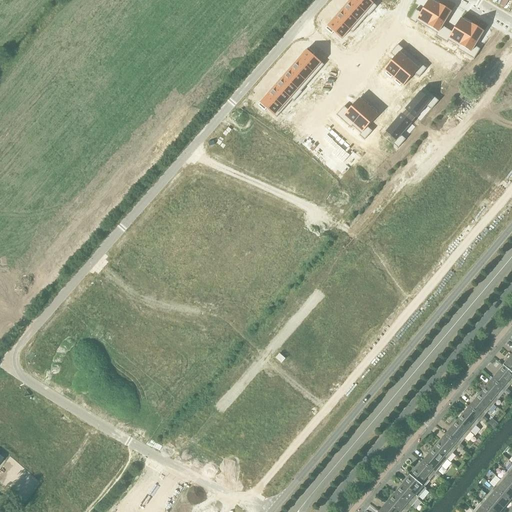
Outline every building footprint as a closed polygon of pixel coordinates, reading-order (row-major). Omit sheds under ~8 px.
[(350,0),(343,9),(360,24),(367,16),(368,15),(350,0)] [(350,0),(368,15),(367,16),(368,16),(377,7),(369,0),(350,0)] [(416,10),(409,20),(415,24),(417,22),(427,28),(440,6),(438,5),(440,3),(434,0),(432,0),(432,1),(430,0),(428,0),(421,13),(416,10)] [(406,2),(400,13),(406,18),(413,6),(406,2)] [(440,6),(427,28),(437,34),(435,36),(441,39),(447,29),(442,26),(451,11),(440,5),(440,6)] [(343,9),(335,17),(350,30),(352,33),(360,24),(343,9)] [(335,17),(325,29),(332,34),(334,32),(342,39),(350,30),(335,17)] [(447,29),(441,39),(447,43),(448,41),(458,47),(459,47),(472,25),(471,25),(470,24),(471,22),(464,18),(463,20),(461,19),(452,32),(447,29)] [(458,47),(457,49),(474,59),(480,49),(475,46),(484,31),(472,24),(471,25),(472,25),(459,47),(458,47)] [(395,58),(384,70),(386,72),(385,74),(391,79),(392,77),(394,78),(412,57),(398,45),(390,54),(395,58)] [(309,48),(298,59),(316,75),(324,65),(313,56),(315,54),(309,48)] [(412,57),(394,78),(396,79),(394,81),(400,86),(402,84),(404,86),(414,74),(419,78),(426,69),(412,57)] [(298,59),(291,68),(308,83),(316,75),(298,59)] [(291,68),(283,77),(301,92),(301,91),(308,83),(291,68)] [(428,74),(420,81),(424,85),(432,78),(428,74)] [(283,77),(276,85),(292,100),(294,102),(302,92),(301,91),(301,92),(283,77)] [(276,85),(268,94),(285,108),(292,100),(276,85)] [(424,88),(405,109),(416,118),(426,106),(431,110),(439,101),(424,88)] [(268,94),(258,105),(265,111),(266,109),(276,118),(285,108),(268,94)] [(344,106),(336,115),(351,128),(352,126),(369,107),(367,105),(369,104),(363,99),(361,100),(359,98),(349,111),(344,106)] [(369,107),(352,126),(361,134),(359,136),(364,140),(372,131),(367,127),(378,115),(376,113),(378,112),(372,106),(370,108),(369,107)] [(401,114),(386,132),(396,140),(393,144),(398,148),(406,139),(401,135),(412,123),(401,114)] [(235,140),(231,147),(232,149),(243,155),(253,138),(243,131),(237,141),(235,140)] [(376,132),(370,141),(374,144),(381,135),(376,132)] [(253,138),(243,155),(252,161),(262,143),(253,138)] [(511,144),(505,139),(499,147),(511,157),(511,144)] [(262,143),(252,161),(261,166),(272,149),(262,143)] [(511,157),(499,147),(492,154),(508,167),(511,162),(511,157)] [(272,149),(261,166),(270,172),(281,155),(272,149)] [(281,155),(270,172),(280,178),(288,165),(294,169),(300,158),(294,154),(290,160),(281,155)] [(492,154),(486,162),(501,175),(508,167),(492,154)] [(300,158),(294,169),(300,173),(295,182),(305,188),(315,171),(306,165),(307,163),(300,158)] [(486,162),(479,170),(494,183),(501,175),(486,162)] [(315,171),(305,188),(314,194),(324,177),(315,171)] [(474,176),(467,184),(483,197),(490,189),(474,176)] [(324,177),(314,194),(323,199),(333,182),(324,177)] [(195,188),(190,199),(201,204),(209,185),(198,180),(196,180),(193,187),(195,188)] [(333,182),(323,199),(333,206),(344,188),(333,182)] [(467,184),(461,192),(476,205),(483,197),(467,184)] [(209,185),(201,204),(211,208),(219,190),(209,185)] [(219,190),(211,208),(220,212),(227,198),(229,194),(219,190)] [(461,192),(454,200),(469,213),(476,205),(461,192)] [(220,212),(218,216),(229,220),(237,202),(227,198),(220,212)] [(454,200),(447,207),(465,222),(463,220),(469,213),(454,200)] [(237,202),(229,220),(238,225),(247,207),(237,202)] [(247,207),(238,225),(248,229),(257,211),(247,207)] [(449,209),(443,217),(458,230),(465,222),(447,207),(447,208),(449,209)] [(257,211),(248,229),(259,234),(260,230),(266,215),(257,211)] [(266,215),(260,230),(270,235),(278,216),(268,212),(266,215)] [(164,213),(155,223),(171,236),(180,227),(164,213)] [(372,214),(359,230),(368,237),(381,222),(372,214)] [(278,216),(270,235),(279,239),(288,221),(278,216)] [(443,217),(436,224),(452,238),(458,230),(443,217)] [(288,221),(279,239),(289,243),(298,225),(288,221)] [(381,222),(368,237),(377,245),(390,229),(381,222)] [(155,223),(148,231),(164,245),(171,236),(155,223)] [(436,224),(429,232),(445,245),(452,238),(436,224)] [(298,225),(289,243),(300,248),(308,230),(298,225)] [(144,233),(139,239),(156,253),(164,245),(148,231),(145,234),(144,233)] [(429,232),(423,240),(438,253),(445,245),(429,232)] [(136,245),(133,248),(148,262),(156,253),(139,239),(134,244),(136,245)] [(423,240),(416,248),(432,261),(438,253),(423,240)] [(346,243),(333,258),(342,266),(355,251),(346,243)] [(133,248),(125,257),(141,271),(148,262),(133,248)] [(416,248),(410,256),(425,269),(432,261),(416,248)] [(355,251),(342,266),(351,274),(364,258),(355,251)] [(294,254),(286,264),(292,269),(301,260),(294,254)] [(410,256),(403,264),(418,277),(425,269),(410,256)] [(125,257),(118,266),(133,279),(141,271),(125,257)] [(403,264),(395,273),(410,286),(418,277),(403,264)] [(203,265),(189,280),(198,287),(211,272),(203,265)] [(211,272),(198,287),(206,294),(220,279),(211,272)] [(251,275),(237,284),(242,291),(255,281),(251,275)] [(220,279),(206,294),(215,302),(228,287),(220,279)] [(255,281),(242,291),(246,297),(260,288),(255,281)] [(381,289),(374,298),(389,311),(397,302),(381,289)] [(95,292),(87,301),(102,314),(110,305),(95,292)] [(374,298),(367,306),(382,319),(389,311),(374,298)] [(87,301),(79,309),(94,323),(102,314),(87,301)] [(367,306),(360,315),(375,328),(382,319),(367,306)] [(75,311),(71,317),(87,331),(94,323),(79,309),(77,313),(75,311)] [(236,313),(222,330),(234,340),(247,324),(236,313)] [(351,321),(368,336),(375,328),(360,315),(353,322),(351,321)] [(125,316),(116,335),(127,340),(135,321),(125,316)] [(67,323),(64,327),(79,340),(87,331),(71,317),(66,322),(67,323)] [(135,321),(127,340),(138,344),(145,325),(135,321)] [(351,321),(344,329),(360,343),(366,335),(368,336),(351,321)] [(145,325),(138,344),(150,348),(156,328),(145,325)] [(60,329),(56,334),(72,348),(79,340),(64,327),(62,330),(60,329)] [(156,328),(150,348),(161,351),(166,331),(156,328)] [(344,329),(337,338),(353,351),(360,343),(344,329)] [(222,330),(211,341),(224,352),(234,340),(222,330)] [(166,331),(161,351),(173,353),(177,333),(166,331)] [(177,333),(173,353),(185,355),(188,334),(177,333)] [(52,341),(49,344),(64,357),(72,348),(56,334),(51,339),(52,341)] [(337,338),(330,346),(346,359),(353,351),(337,338)] [(49,344),(42,352),(57,365),(64,357),(49,344)] [(330,346),(323,354),(340,369),(341,369),(339,367),(346,359),(330,346)] [(42,352),(34,361),(49,374),(57,365),(42,352)] [(279,354),(275,358),(282,363),(285,359),(279,354)] [(325,356),(318,364),(334,377),(340,369),(323,354),(323,355),(325,356)] [(503,366),(504,366),(511,372),(511,357),(511,356),(503,366)] [(184,358),(182,375),(190,376),(192,359),(184,358)] [(192,359),(190,376),(198,377),(200,360),(192,359)] [(318,364),(311,372),(327,386),(328,386),(327,385),(334,377),(318,364)] [(511,372),(504,366),(503,366),(492,379),(509,394),(511,392),(507,389),(511,383),(511,372)] [(311,372),(303,381),(320,395),(327,386),(311,372)] [(102,378),(92,395),(102,401),(112,384),(102,378)] [(492,379),(480,393),(494,405),(504,393),(507,396),(509,394),(492,379)] [(0,405),(5,409),(6,409),(15,395),(3,387),(5,385),(0,381),(0,405)] [(112,384),(102,401),(111,407),(121,390),(112,384)] [(121,390),(111,407),(120,413),(131,396),(121,390)] [(469,407),(486,422),(488,420),(484,417),(494,405),(480,393),(469,407)] [(292,394),(285,403),(301,417),(309,408),(292,394)] [(131,396),(120,413),(129,418),(140,401),(131,396)] [(16,405),(12,411),(14,412),(13,414),(27,423),(22,430),(28,434),(24,441),(30,445),(36,434),(30,431),(42,412),(22,399),(17,406),(16,405)] [(140,401),(129,418),(139,424),(149,407),(140,401)] [(285,403),(278,412),(293,425),(300,417),(301,418),(301,417),(285,403)] [(149,407),(139,424),(148,430),(159,413),(149,407)] [(471,432),(480,420),(484,424),(486,422),(469,407),(457,421),(471,432)] [(278,412),(271,420),(286,433),(293,425),(278,412)] [(271,420),(264,428),(279,441),(286,433),(271,420)] [(457,421),(446,434),(463,449),(464,447),(461,444),(471,432),(457,421)] [(49,437),(45,444),(53,448),(57,442),(68,449),(78,435),(57,422),(48,436),(49,437)] [(182,439),(179,446),(190,451),(199,433),(189,428),(186,432),(185,432),(182,439)] [(264,428),(257,436),(272,450),(279,441),(264,428)] [(199,433),(190,451),(200,457),(204,451),(205,451),(208,444),(208,443),(210,439),(199,433)] [(461,451),(463,449),(446,434),(434,448),(447,460),(457,448),(461,451)] [(38,435),(31,446),(38,451),(45,439),(38,435)] [(257,436),(250,445),(265,458),(272,450),(257,436)] [(250,445),(243,453),(258,466),(265,458),(250,445)] [(100,447),(92,460),(107,469),(104,474),(109,477),(112,472),(113,472),(120,459),(100,447)] [(434,448),(422,462),(439,477),(441,475),(437,472),(447,460),(434,448)] [(243,453),(235,462),(236,462),(236,461),(251,474),(258,466),(243,453)] [(234,460),(226,469),(230,472),(229,473),(236,478),(236,477),(242,482),(249,473),(251,475),(251,474),(236,461),(236,462),(235,462),(234,460)] [(422,462),(411,475),(411,476),(424,487),(434,475),(438,479),(439,477),(422,462)] [(511,476),(507,472),(500,480),(511,489),(511,476)] [(410,475),(402,484),(418,498),(426,489),(424,487),(411,476),(411,475),(410,475)] [(511,489),(500,480),(494,488),(510,501),(511,498),(511,489)] [(84,483),(79,489),(89,498),(95,492),(84,483)] [(402,484),(394,493),(411,507),(414,510),(416,508),(412,505),(418,498),(402,484)] [(494,488),(487,495),(503,509),(510,501),(494,488)] [(406,511),(411,507),(394,493),(387,503),(397,511),(406,511)] [(487,495),(480,503),(490,511),(500,511),(503,509),(487,495)] [(0,511),(1,511),(8,503),(0,497),(0,511)] [(32,503),(26,511),(66,511),(68,510),(54,502),(53,504),(46,500),(41,508),(32,503)] [(397,511),(387,503),(379,511),(397,511)] [(490,511),(480,503),(474,511),(475,511),(490,511)]
